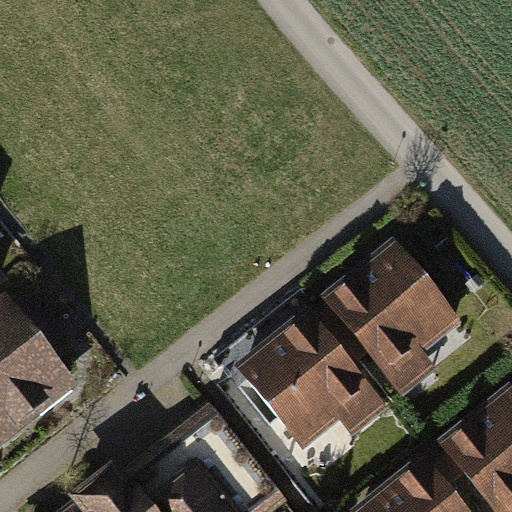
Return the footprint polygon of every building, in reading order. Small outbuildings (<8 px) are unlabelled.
[(388,249),(321,303),(402,405),(433,380),(417,360),(454,331),(388,249)] [(0,303),(0,450),(73,395),(2,302),(0,303)] [(304,316),(233,375),(299,454),(334,425),(350,445),(386,415),(304,316)] [(511,511),(511,408),(447,460),(488,511),(511,511)] [(85,511),(230,511),(177,442),(85,511)] [(460,511),(428,472),(378,511),(460,511)]
